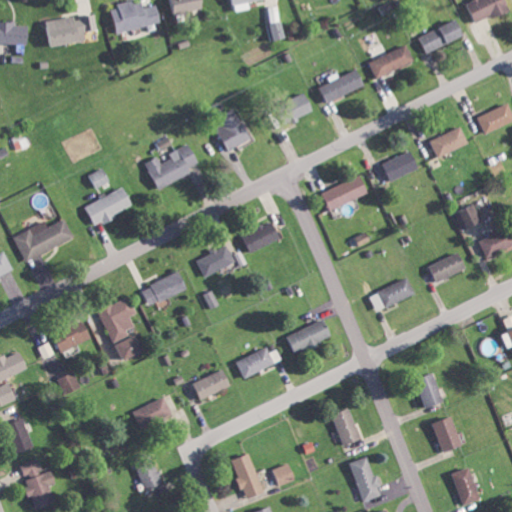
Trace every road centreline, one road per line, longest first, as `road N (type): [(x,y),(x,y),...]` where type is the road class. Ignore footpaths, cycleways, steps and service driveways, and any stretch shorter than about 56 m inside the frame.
road 1 (residential): [(511,56),(0,319)]
road 2 (residential): [(511,285),(217,432),(194,463),(209,511)]
road 3 (residential): [(424,511),(284,174)]
